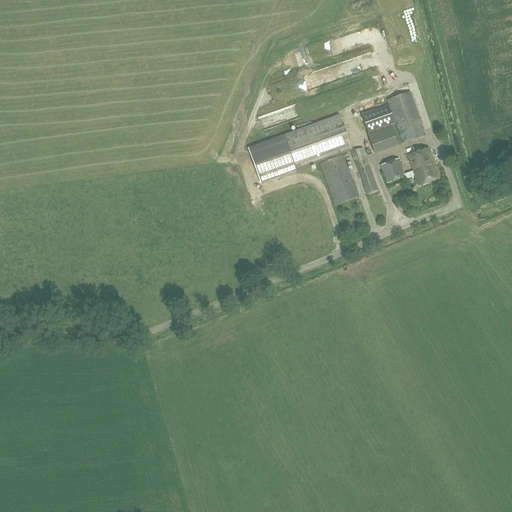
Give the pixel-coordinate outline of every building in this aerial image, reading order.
[(325,85),(338,78),(333,68),(320,76),(325,85)] [(410,93),(388,101),(390,105),(396,124),(403,143),(425,136),(410,93)] [(391,126),(396,124),(390,105),(361,116),(368,134),(391,126)] [(352,149),(340,116),(248,150),(260,183),(352,149)] [(398,146),(391,126),(368,134),(367,134),(375,155),(398,146)] [(362,148),(351,153),(367,194),(378,190),(362,148)] [(416,179),(415,181),(416,186),(419,186),(419,187),(440,179),(436,168),(429,149),(409,156),(414,171),(405,175),(399,159),(381,166),(388,184),(405,178),(406,179),(415,176),(416,179)] [(344,156),(320,165),(336,206),(359,197),(344,156)] [(407,213),(417,209),(415,204),(405,208),(407,213)]
